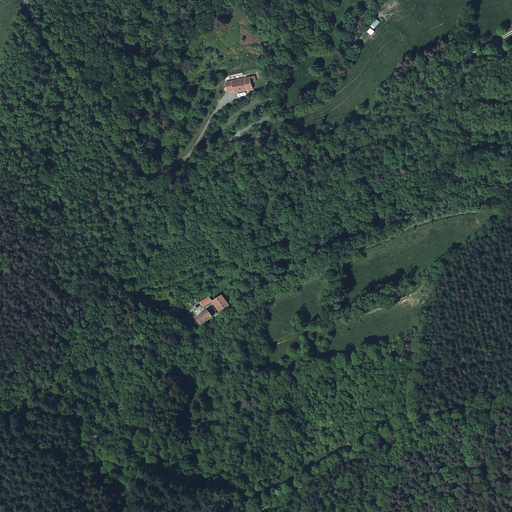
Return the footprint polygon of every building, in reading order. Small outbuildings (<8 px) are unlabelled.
[(252,76),(228,82),(229,87),(235,86),(236,89),(237,92),(255,87),(252,76)] [(202,307),(211,300),(208,295),(198,300),(199,303),(202,307)] [(221,315),(230,309),(224,300),(220,295),(211,300),(216,308),(218,311),(221,315)] [(205,311),(195,318),(199,324),(210,317),(205,311)] [(216,312),(210,317),(213,320),(221,315),(218,311),(216,312)]
